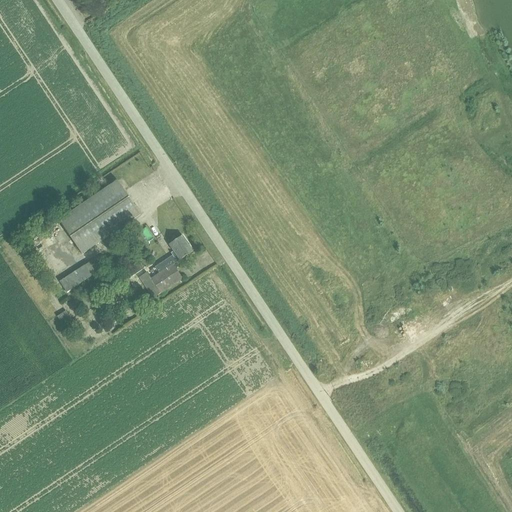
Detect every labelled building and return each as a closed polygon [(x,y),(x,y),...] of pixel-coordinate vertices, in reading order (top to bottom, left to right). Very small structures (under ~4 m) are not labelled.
[(118,181),(59,221),(82,254),(141,215),(118,181)] [(143,225),(135,230),(143,244),(152,238),(143,225)] [(147,273),(139,278),(153,299),(183,279),(174,264),(193,252),(182,236),(169,245),(173,252),(171,253),(172,256),(155,267),(159,273),(151,279),(147,273)] [(99,257),(60,282),(67,293),(107,267),(99,257)] [(139,261),(126,270),(132,277),(144,268),(139,261)] [(67,311),(57,317),(66,331),(76,324),(67,311)]
